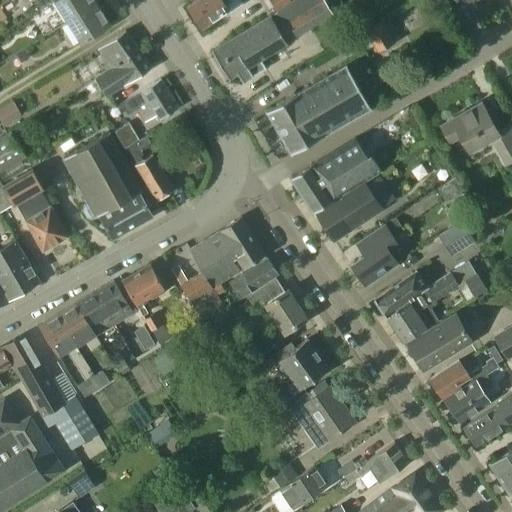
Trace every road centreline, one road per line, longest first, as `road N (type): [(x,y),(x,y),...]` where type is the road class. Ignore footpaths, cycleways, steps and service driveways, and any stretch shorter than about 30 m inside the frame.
road 1 (residential): [(484,511),(262,199),(231,179)]
road 2 (residential): [(231,179),(272,174),(511,38)]
road 3 (residential): [(0,322),(197,214),(231,179)]
road 4 (residential): [(231,179),(231,144),(141,0)]
